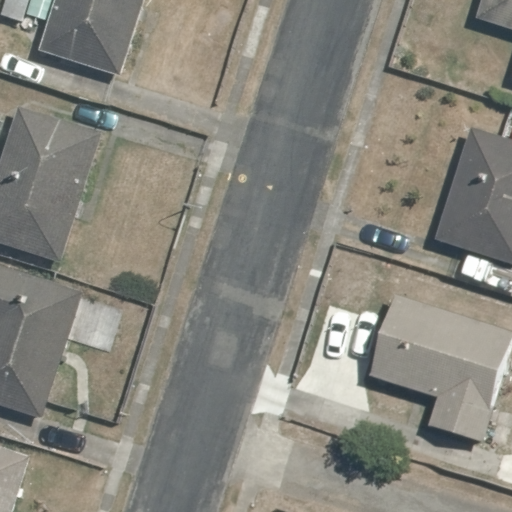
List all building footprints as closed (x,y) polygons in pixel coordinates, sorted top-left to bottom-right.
[(34,0),(28,21),(56,29),(48,57),(129,81),(152,0),(34,0)] [(511,0),(490,0),(484,24),(511,32),(511,0)] [(0,141),(1,141),(0,144),(0,168),(5,170),(0,189),(0,245),(70,265),(106,133),(10,107),(0,104),(0,141)] [(511,143),(472,133),(443,247),(511,264),(511,143)] [(88,290),(0,268),(0,406),(57,420),(88,290)] [(511,417),(511,406),(500,403),(511,359),(511,332),(404,302),(381,383),(445,401),(437,430),(471,440),(511,451),(511,427),(509,426),(511,417)] [(16,511),(33,459),(0,449),(0,511),(16,511)]
